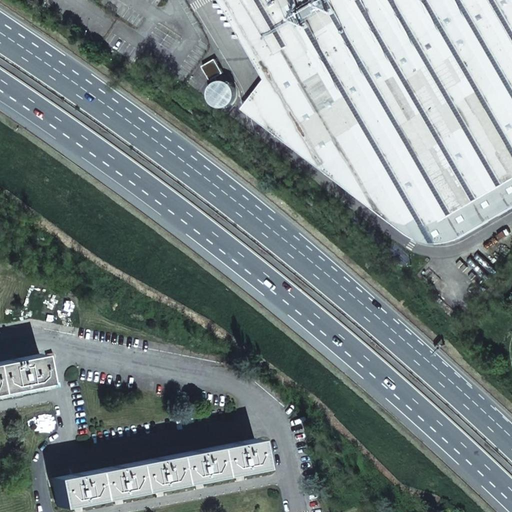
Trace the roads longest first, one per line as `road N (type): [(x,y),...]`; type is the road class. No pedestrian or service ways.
road 1 (motorway): [(511,443),(282,243),(0,37)]
road 2 (motorway): [(15,88),(166,196),(322,323),(511,497)]
road 3 (residential): [(292,511),(275,424),(222,374),(67,340)]
road 4 (residential): [(67,340),(62,435),(35,467),(40,511)]
road 5 (unknown): [(150,511),(289,492)]
road 6 (unknown): [(78,0),(145,32),(185,30),(208,19)]
